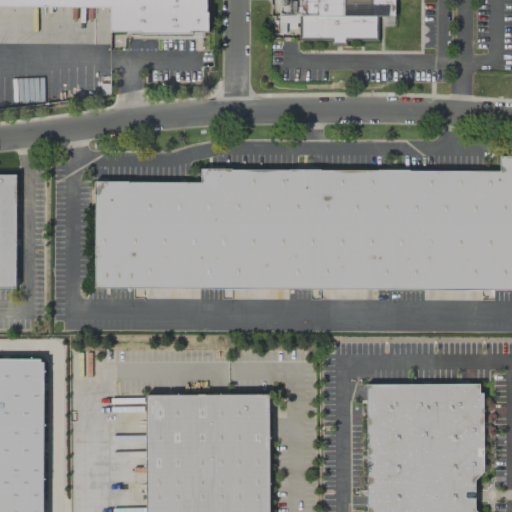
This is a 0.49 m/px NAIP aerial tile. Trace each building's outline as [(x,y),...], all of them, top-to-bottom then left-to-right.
[(0,0),(207,0),(208,33),(109,32),(109,6),(0,6),(0,0)] [(273,0),(395,0),(395,17),(381,17),(381,40),(273,40),(273,0)] [(95,183),(95,288),(511,290),(511,156),(498,156),(498,171),(201,169),(201,184),(95,183)] [(0,288),(14,288),(15,175),(0,174),(0,288)] [(0,511),(0,358),(41,359),(40,511),(0,511)] [(365,511),(365,384),(477,384),(477,393),(481,393),(482,471),(473,481),(473,509),(475,511),(365,511)] [(144,396),(144,511),(267,511),(267,395),(144,396)]
